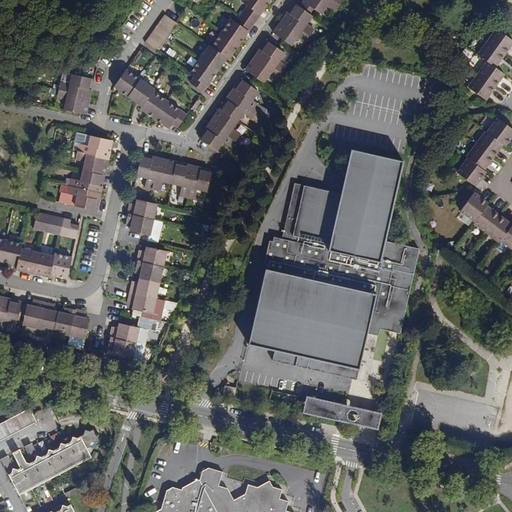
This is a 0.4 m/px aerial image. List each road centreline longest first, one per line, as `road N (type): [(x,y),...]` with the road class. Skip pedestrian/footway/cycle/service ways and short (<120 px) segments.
road 1 (residential): [(511,486),(138,400)]
road 2 (residential): [(0,280),(98,301),(130,134)]
road 3 (residential): [(130,134),(179,146),(282,0)]
road 4 (residential): [(130,134),(0,104)]
